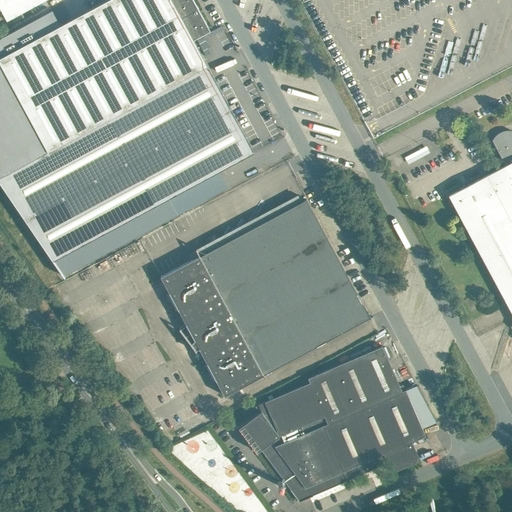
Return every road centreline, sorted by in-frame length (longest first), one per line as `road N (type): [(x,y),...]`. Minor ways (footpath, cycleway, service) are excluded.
road 1 (unclassified): [(468,457),(223,0)]
road 2 (unclassified): [(282,0),(511,432)]
road 3 (unknown): [(88,0),(79,29),(165,194),(189,201),(296,138)]
road 4 (secondary): [(136,461),(0,274)]
road 5 (unclassified): [(332,511),(468,457)]
